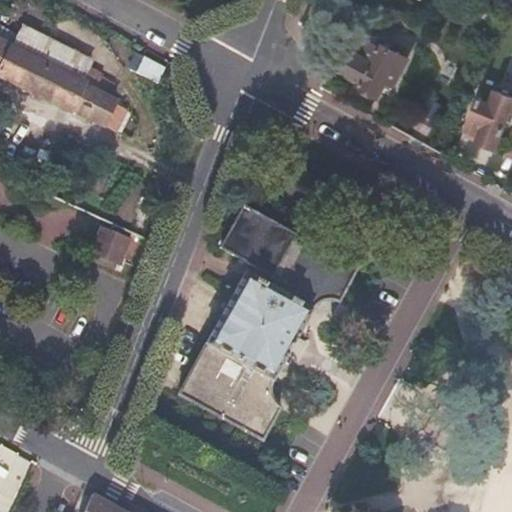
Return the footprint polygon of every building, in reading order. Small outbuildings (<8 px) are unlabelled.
[(381,0),(381,1),(401,9),(404,0),(381,0)] [(429,23),(400,11),(395,23),(425,35),(429,23)] [(21,25),(9,46),(77,83),(83,70),(85,66),(88,62),(21,25)] [(360,86),(379,94),(385,80),(393,83),(404,55),(375,43),(373,48),(353,39),(338,72),(362,82),(360,86)] [(0,71),(57,102),(102,125),(111,105),(113,101),(103,96),(90,90),(83,86),(77,83),(9,46),(0,41),(0,71)] [(154,81),(164,59),(146,50),(136,71),(154,81)] [(83,70),(77,83),(83,86),(90,90),(96,78),(99,73),(85,66),(83,70)] [(90,90),(103,96),(109,84),(96,78),(90,90)] [(495,147),(511,104),(511,96),(493,89),(487,102),(477,98),(465,128),(478,134),(476,140),(495,147)] [(111,105),(102,125),(114,132),(124,111),(111,105)] [(269,169),(365,221),(380,193),(284,140),(269,169)] [(336,300),(353,268),(225,197),(208,241),(240,260),(256,269),(252,278),(241,273),(177,393),(260,439),(278,407),(268,396),(267,390),(269,384),(296,333),(311,306),(314,303),(317,301),(321,300),(325,299),(331,299),(336,300)] [(100,224),(95,236),(108,243),(114,231),(100,224)] [(108,243),(95,236),(88,250),(115,263),(128,237),(114,231),(108,243)] [(0,511),(4,511),(24,455),(0,447),(0,511)] [(127,511),(93,492),(84,511),(127,511)]
